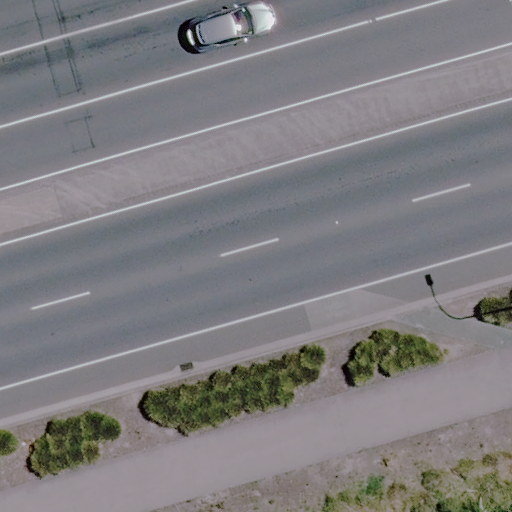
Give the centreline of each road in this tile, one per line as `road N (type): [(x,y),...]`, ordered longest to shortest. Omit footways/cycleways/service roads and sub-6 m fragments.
road 1 (secondary): [(511,186),(0,333)]
road 2 (secondary): [(0,44),(159,0)]
